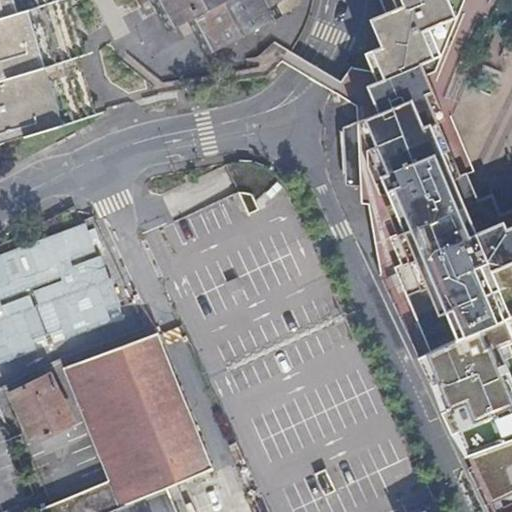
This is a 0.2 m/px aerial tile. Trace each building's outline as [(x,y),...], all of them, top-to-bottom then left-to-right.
[(0,0),(0,141),(75,119),(73,114),(51,53),(33,0),(0,0)] [(82,111),(62,55),(67,54),(51,0),(33,0),(51,53),(73,114),(75,119),(84,116),(82,111)] [(78,0),(90,47),(96,46),(107,96),(117,104),(121,106),(159,94),(186,88),(224,82),(264,75),(269,73),(290,50),(307,23),(312,3),(312,0),(78,0)] [(375,73),(357,118),(360,120),(379,110),(382,114),(401,106),(408,116),(429,107),(430,73),(431,70),(434,57),(439,39),(444,21),(439,9),(455,2),(455,0),(396,0),(398,5),(383,13),(388,24),(379,27),(385,44),(385,45),(384,49),(383,53),(376,71),(375,73)] [(375,17),(379,27),(388,24),(383,13),(375,17)] [(376,247),(381,269),(378,271),(414,359),(511,315),(511,214),(489,223),(480,205),(471,208),(457,197),(443,176),(442,168),(439,169),(436,159),(442,156),(436,139),(442,135),(429,107),(408,116),(401,106),(382,114),(379,110),(360,120),(361,122),(342,130),(350,184),(359,185),(376,247)] [(342,183),(350,184),(342,130),(361,122),(360,120),(357,118),(341,126),(342,183)] [(381,269),(376,247),(359,185),(374,251),(378,271),(381,269)] [(511,315),(414,359),(418,370),(428,392),(446,432),(459,463),(511,441),(511,431),(485,371),(495,366),(489,351),(511,341),(511,315)] [(177,511),(167,489),(215,468),(157,333),(126,343),(86,356),(64,367),(122,508),(120,510),(120,511),(177,511)] [(12,392),(12,393),(34,440),(73,423),(50,374),(12,392)] [(511,511),(511,441),(459,463),(480,511),(511,511)] [(41,511),(120,511),(120,510),(108,482),(41,510),(41,511)]
